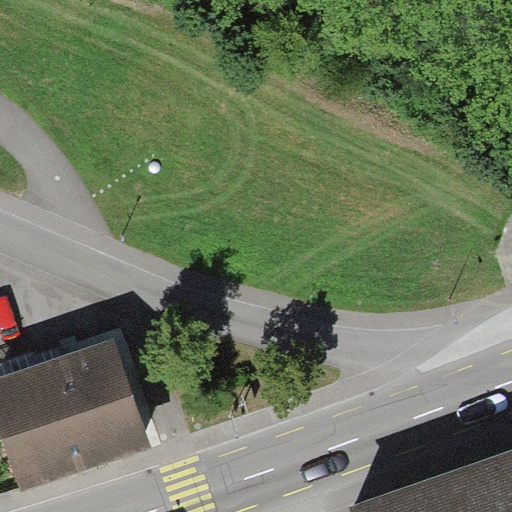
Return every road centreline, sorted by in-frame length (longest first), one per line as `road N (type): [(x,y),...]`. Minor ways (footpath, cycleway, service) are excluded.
road 1 (unclassified): [(490,390),(119,276)]
road 2 (primary): [(158,511),(490,390)]
road 3 (unclassified): [(58,252),(58,175),(35,137),(0,111)]
